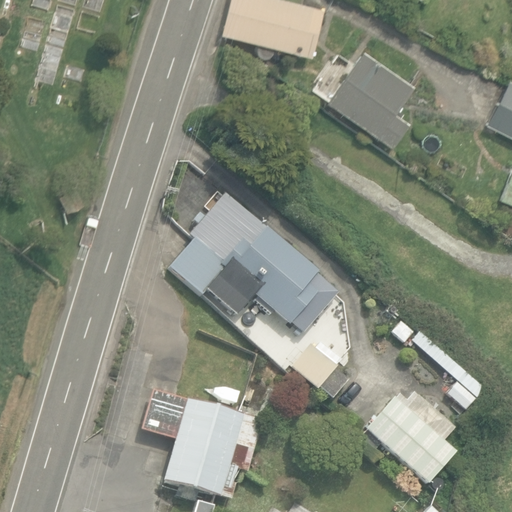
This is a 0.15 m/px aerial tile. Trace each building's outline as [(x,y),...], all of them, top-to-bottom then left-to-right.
[(307,58),(319,9),(282,0),(225,0),(217,36),(307,58)] [(412,19),(422,0),(392,0),(389,7),(412,19)] [(389,148),(405,124),(395,117),(398,113),(394,111),(410,87),(360,52),(324,103),(389,148)] [(511,141),(511,84),(505,81),(482,127),(511,141)] [(511,206),(511,162),(498,202),(511,206)] [(241,215),(223,200),(212,212),(208,209),(201,218),(197,214),(190,221),(198,228),(189,239),(191,241),(167,270),(200,298),(204,293),(233,318),(251,297),(286,327),(288,324),(301,335),(336,294),(313,275),(314,273),(263,229),(262,230),(242,214),(241,215)] [(401,344),(411,332),(396,321),(386,333),(401,344)] [(476,401),(477,383),(418,334),(410,344),(476,401)] [(330,401),(346,381),(332,369),(334,367),(307,345),(288,369),(315,391),(316,389),(330,401)] [(463,412),(473,400),(453,384),(444,395),(463,412)] [(183,402),(149,392),(138,432),(171,441),(160,483),(217,499),(217,496),(229,500),(233,485),(221,482),(225,468),(245,474),(259,421),(234,414),(234,415),(184,401),(183,402)] [(453,429),(416,396),(403,410),(390,399),(362,431),(424,486),(452,455),(440,444),(453,429)] [(209,511),(211,506),(194,502),(191,511),(209,511)]
